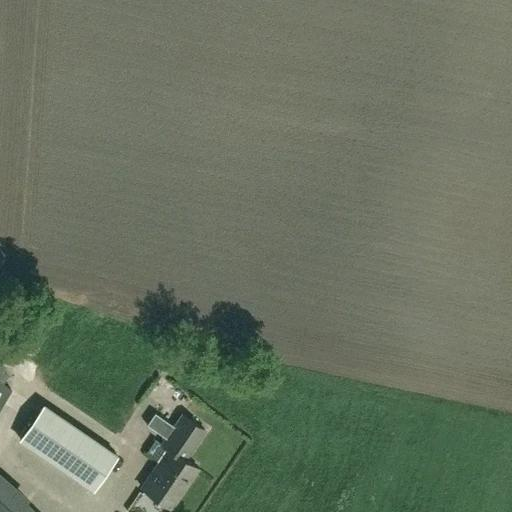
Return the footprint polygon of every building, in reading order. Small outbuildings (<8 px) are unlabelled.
[(0,405),(11,389),(0,381),(0,405)] [(42,404),(19,438),(93,489),(117,455),(42,404)] [(174,426),(154,413),(146,424),(166,437),(162,443),(169,448),(141,487),(170,507),(197,467),(184,458),(204,429),(182,414),(174,426)] [(0,511),(13,511),(28,496),(0,471),(0,511)] [(15,511),(36,511),(26,501),(15,511)]
